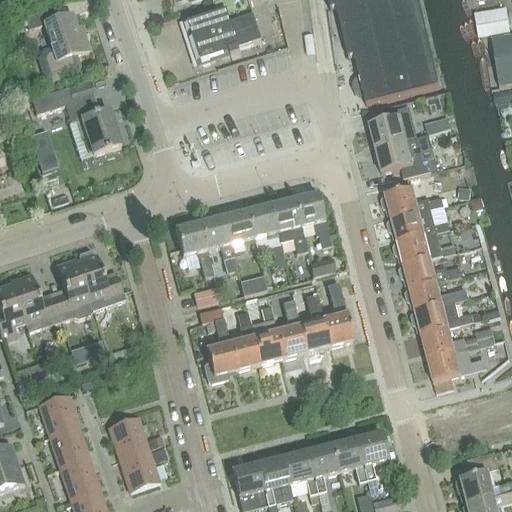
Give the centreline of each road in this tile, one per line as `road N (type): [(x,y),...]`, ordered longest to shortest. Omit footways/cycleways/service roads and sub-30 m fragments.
road 1 (residential): [(426,511),(338,160),(174,198)]
road 2 (residential): [(203,491),(131,213)]
road 3 (residential): [(174,198),(111,0)]
road 4 (residential): [(131,213),(0,258)]
